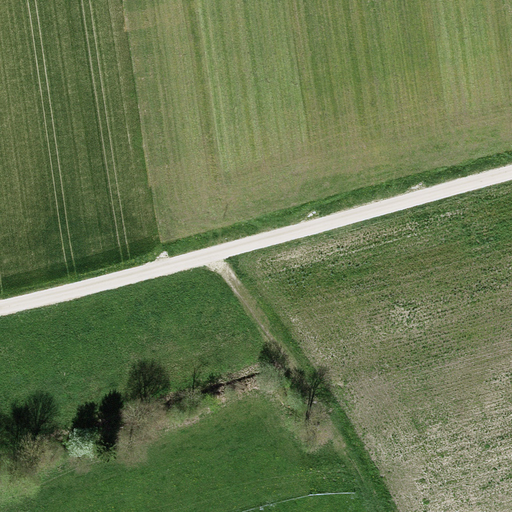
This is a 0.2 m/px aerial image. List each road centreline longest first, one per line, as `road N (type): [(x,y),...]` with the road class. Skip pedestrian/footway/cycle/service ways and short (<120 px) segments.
road 1 (track): [(511,167),(0,306)]
road 2 (track): [(376,511),(210,250)]
